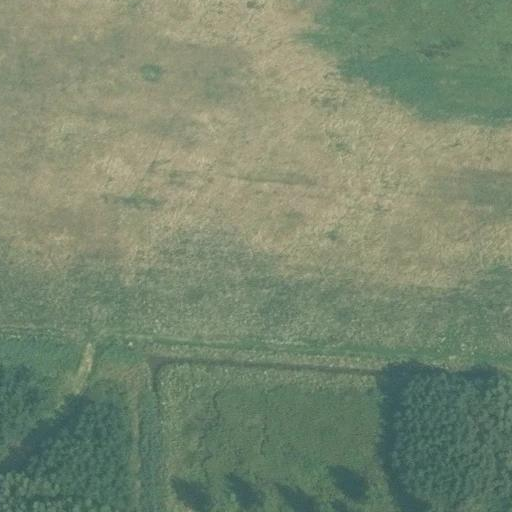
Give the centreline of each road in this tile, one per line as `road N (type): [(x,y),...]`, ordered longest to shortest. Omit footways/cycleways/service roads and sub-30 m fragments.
road 1 (track): [(511,366),(0,333)]
road 2 (track): [(0,478),(56,415),(81,367),(84,339)]
